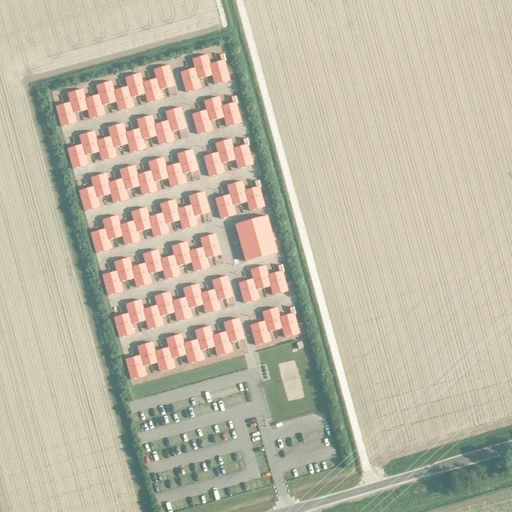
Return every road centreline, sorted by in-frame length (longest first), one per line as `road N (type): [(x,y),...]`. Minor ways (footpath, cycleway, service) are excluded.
road 1 (track): [(238,0),(372,487)]
road 2 (unclassified): [(511,445),(284,511)]
